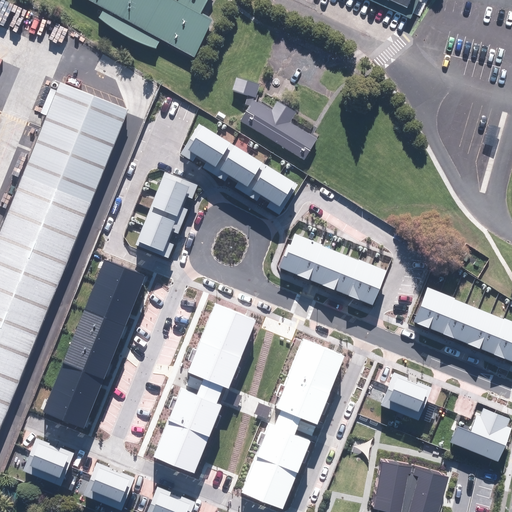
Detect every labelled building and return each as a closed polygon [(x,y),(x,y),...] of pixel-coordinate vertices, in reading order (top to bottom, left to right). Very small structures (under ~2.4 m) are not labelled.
[(88,0),(105,9),(99,18),(109,26),(124,35),(140,43),(156,48),(159,42),(161,39),(194,56),(214,20),(200,12),(206,0),(88,0)] [(367,0),(410,20),(419,0),(367,0)] [(0,39),(0,49),(14,57),(18,48),(0,39)] [(0,60),(0,78),(3,79),(10,65),(0,60)] [(259,83),(236,77),(232,91),(247,95),(256,97),(260,84),(259,83)] [(0,424),(129,108),(63,81),(0,234),(0,424)] [(272,111),(253,100),(254,97),(247,97),(245,105),(249,106),(240,120),(304,160),(317,139),(289,122),(295,113),(277,102),(272,111)] [(216,135),(198,124),(180,154),(193,161),(196,155),(202,158),(216,135)] [(232,145),(216,135),(202,158),(207,161),(203,167),(214,174),(232,145)] [(250,156),(232,145),(214,174),(227,182),(231,176),(236,179),(250,156)] [(266,166),(250,156),(236,179),(241,182),(237,188),(249,194),(266,166)] [(285,176),(267,165),(249,194),(261,202),(265,196),(270,199),(285,176)] [(198,186),(164,172),(157,191),(183,201),(185,196),(192,199),(198,186)] [(301,186),(285,176),(270,199),(275,202),(272,208),(283,215),(301,186)] [(183,201),(157,191),(149,208),(182,222),(187,210),(181,207),(183,201)] [(182,222),(149,208),(141,227),(168,238),(170,232),(177,235),(182,222)] [(168,238),(141,227),(134,245),(167,258),(172,246),(165,243),(168,238)] [(308,239),(295,233),(290,245),(288,244),(279,267),(295,273),(308,239)] [(321,244),(308,239),(295,273),(295,274),(308,279),(321,245),(321,244)] [(334,250),(321,245),(308,279),(321,284),(334,250)] [(347,255),(334,250),(321,284),(333,289),(347,255)] [(359,260),(347,255),(333,289),(333,290),(346,294),(359,260)] [(372,265),(359,260),(346,294),(346,295),(358,300),(372,265)] [(145,277),(104,261),(43,415),(84,431),(145,277)] [(387,270),(372,265),(358,300),(373,305),(387,270)] [(414,322),(427,328),(441,293),(428,287),(414,322)] [(427,328),(439,332),(452,298),(453,297),(442,293),(441,293),(427,328)] [(451,337),(465,303),(452,298),(439,332),(443,334),(451,337)] [(257,320),(215,303),(187,373),(203,379),(223,387),(230,389),(257,320)] [(451,337),(465,343),(478,309),(465,303),(451,337)] [(477,348),(490,314),(478,309),(465,343),(477,348)] [(477,348),(491,353),(504,319),(490,314),(477,348)] [(505,359),(511,342),(511,321),(505,318),(504,319),(491,353),(505,359)] [(344,356),(303,339),(276,408),(281,410),(301,418),(317,424),(344,356)] [(432,387),(394,373),(381,406),(419,420),(432,387)] [(223,387),(203,379),(197,396),(217,404),(223,387)] [(195,474),(221,406),(217,404),(180,390),(153,459),(195,474)] [(457,426),(451,443),(498,462),(511,428),(507,426),(510,419),(482,408),(473,432),(457,426)] [(301,418),(281,410),(275,427),(295,435),(301,418)] [(275,427),(269,425),(242,493),(284,509),(310,441),(295,435),(275,427)] [(74,453),(36,439),(23,472),(61,486),(74,453)] [(134,477),(97,462),(84,496),(121,511),(134,477)] [(435,511),(444,476),(383,462),(372,507),(371,511),(435,511)] [(190,511),(195,501),(158,486),(147,511),(190,511)]
